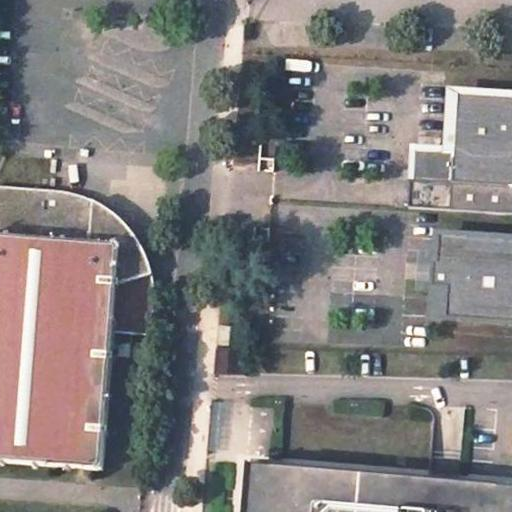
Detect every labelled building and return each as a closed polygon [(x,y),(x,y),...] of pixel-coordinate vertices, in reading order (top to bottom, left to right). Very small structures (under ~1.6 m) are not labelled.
[(443,158),(454,158),(457,101),(446,100),(443,158)] [(511,103),(457,101),(454,158),(452,188),(511,191),(511,103)] [(112,329),(115,283),(151,275),(149,266),(145,254),(140,243),(134,233),(127,224),(118,216),(104,205),(84,196),(74,193),(63,191),(0,185),(0,459),(102,467),(112,329)] [(511,323),(511,242),(442,237),(440,255),(440,262),(436,262),(434,289),(451,291),(450,295),(449,319),(511,323)] [(440,262),(440,255),(422,254),(419,293),(450,295),(451,291),(434,289),(436,262),(440,262)] [(153,296),(151,275),(115,283),(112,329),(151,332),(153,296)] [(225,350),(227,332),(216,331),(214,349),(225,350)] [(242,380),(244,353),(214,353),(212,380),(242,380)] [(511,511),(511,490),(249,468),(245,511),(511,511)]
